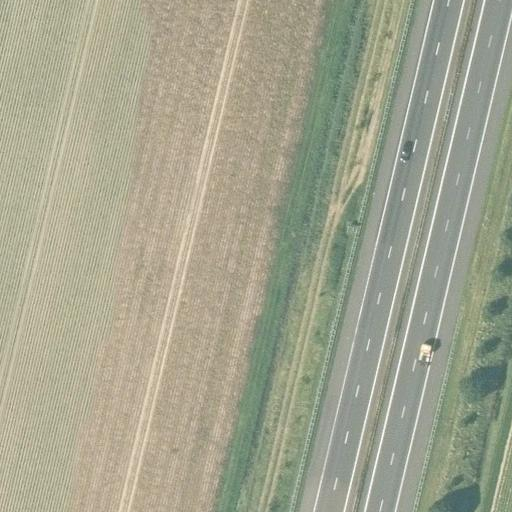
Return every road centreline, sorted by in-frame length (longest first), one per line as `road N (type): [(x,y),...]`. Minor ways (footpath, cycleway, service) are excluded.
road 1 (motorway): [(448,0),(328,511)]
road 2 (motorway): [(378,511),(498,0)]
road 3 (track): [(260,511),(379,0)]
road 4 (track): [(511,279),(457,511)]
